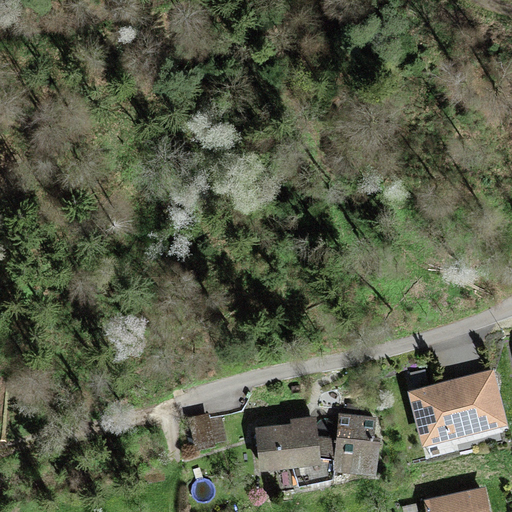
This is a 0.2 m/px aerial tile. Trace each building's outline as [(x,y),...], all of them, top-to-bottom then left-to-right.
[(494,366),(408,387),(422,443),(426,442),(429,454),(454,448),(453,442),(503,430),(501,424),(508,422),(494,366)] [(427,382),(425,369),(409,371),(411,385),(427,382)] [(215,443),(207,411),(187,417),(195,448),(215,443)] [(318,434),(315,413),(290,416),(290,421),(255,424),(260,468),(274,466),(282,488),(334,477),(334,469),(376,474),(380,437),(374,437),(376,416),(338,413),(336,435),(318,434)] [(491,511),(486,484),(423,498),(426,511),(491,511)]
